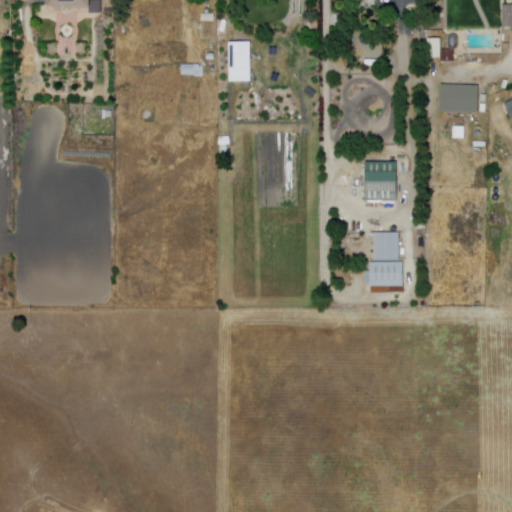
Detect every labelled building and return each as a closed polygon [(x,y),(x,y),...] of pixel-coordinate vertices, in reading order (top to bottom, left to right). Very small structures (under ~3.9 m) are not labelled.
[(102,0),(102,14),(90,14),(90,10),(46,10),(46,0),(102,0)] [(511,29),(503,29),(503,6),(511,6),(511,29)] [(429,39),(442,39),(442,58),(429,58),(429,39)] [(229,43),(252,43),(252,60),(259,60),(259,73),(252,74),(252,82),(230,82),(229,43)] [(202,64),(178,64),(178,76),(202,76),(202,64)] [(442,84),(482,86),(480,116),(441,114),(442,84)] [(511,98),(503,103),(510,119),(511,118),(511,98)] [(367,161),(403,162),(402,204),(366,203),(367,161)] [(377,234),(402,234),(401,263),(409,263),(409,289),(364,288),(364,263),(376,263),(377,234)]
